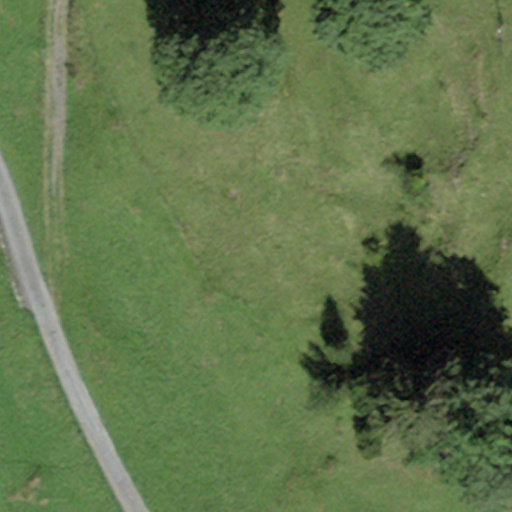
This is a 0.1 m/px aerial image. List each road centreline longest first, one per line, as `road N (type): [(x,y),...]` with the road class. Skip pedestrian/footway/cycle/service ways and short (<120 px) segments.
road 1 (residential): [(0,180),(72,384),(136,511)]
road 2 (track): [(70,0),(51,329)]
